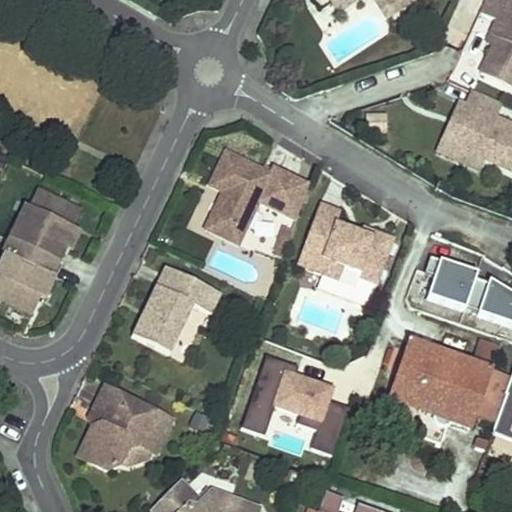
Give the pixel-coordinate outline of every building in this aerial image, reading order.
[(421,3),(419,0),(325,0),(333,11),(349,0),(383,0),(397,19),(421,3)] [(349,0),(333,11),(337,16),(362,0),(349,0)] [(383,0),(371,0),(389,25),(397,19),(383,0)] [(511,6),(509,5),(511,0),(490,0),(481,19),(499,27),(489,49),(495,52),(481,81),(511,95),(511,6)] [(471,95),(465,110),(472,113),(455,150),(484,164),(511,176),(511,131),(496,124),(502,110),(471,95)] [(460,108),(438,155),(479,175),(484,164),(455,150),(472,113),(465,110),(460,108)] [(275,183),(229,159),(213,191),(227,199),(232,201),(229,207),(224,204),(209,236),(241,251),(275,183)] [(86,218),(41,196),(31,216),(29,215),(0,275),(0,279),(0,280),(0,303),(36,321),(43,306),(41,305),(43,300),(51,304),(60,285),(56,283),(68,257),(72,259),(82,240),(74,236),(76,231),(79,233),(86,218)] [(343,213),(322,206),(301,269),(329,278),(334,264),(364,274),(363,278),(383,285),(398,238),(378,231),(376,238),(364,234),(339,226),(343,213)] [(378,231),(366,227),(364,234),(376,238),(378,231)] [(482,275),(436,259),(431,274),(441,277),(433,298),(470,311),(471,308),(481,280),(482,275)] [(364,274),(334,264),(329,278),(360,288),(363,278),(364,274)] [(223,301),(168,274),(134,341),(172,360),(196,311),(214,320),(223,301)] [(494,284),(481,280),(471,308),(484,313),(483,315),(511,325),(511,292),(495,282),(494,284)] [(472,356),(491,363),(497,347),(478,340),(472,356)] [(415,343),(395,399),(476,426),(480,415),(496,370),(415,343)] [(274,406),(299,414),(296,423),(318,431),(311,452),(331,458),(347,408),(328,402),(333,386),(285,370),(287,365),(266,358),(242,430),(263,437),(274,406)] [(511,375),(496,370),(480,415),(500,421),(509,396),(511,386),(511,375)] [(174,426),(106,393),(94,417),(105,422),(101,431),(91,435),(78,461),(108,476),(121,472),(122,470),(129,455),(141,451),(155,458),(157,459),(174,426)] [(105,422),(94,417),(89,429),(91,435),(101,431),(105,422)] [(141,451),(129,455),(122,470),(127,472),(151,464),(155,458),(141,451)] [(260,511),(261,510),(214,493),(203,502),(185,483),(156,511),(260,511)] [(369,511),(359,508),(357,511),(340,511),(344,503),(326,497),(321,511),(323,511),(369,511)]
